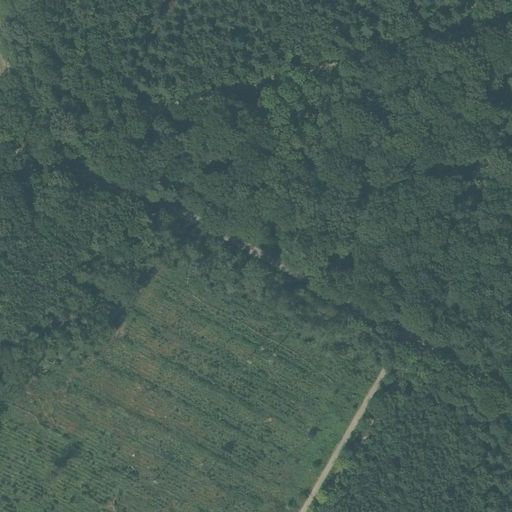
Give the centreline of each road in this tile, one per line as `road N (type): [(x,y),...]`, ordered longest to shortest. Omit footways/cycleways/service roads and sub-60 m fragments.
road 1 (unclassified): [(0,146),(191,216),(511,396)]
road 2 (track): [(511,19),(161,104),(13,150)]
road 3 (track): [(302,511),(405,333),(511,186)]
road 4 (unknown): [(328,511),(424,329),(511,209)]
road 5 (track): [(8,0),(13,150)]
